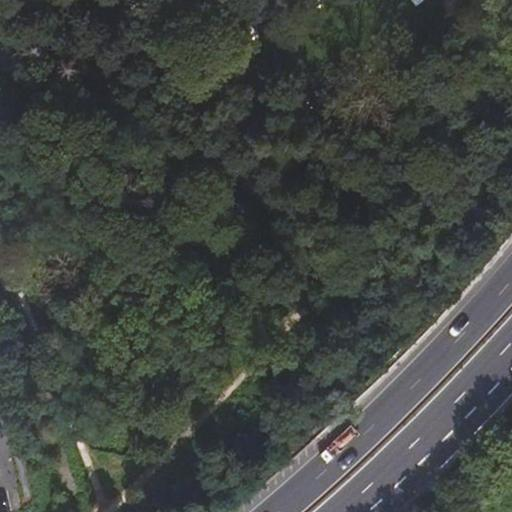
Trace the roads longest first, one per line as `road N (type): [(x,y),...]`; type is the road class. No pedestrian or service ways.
road 1 (trunk): [(511,273),(386,409),(272,511)]
road 2 (trunk): [(341,511),(428,436),(511,337)]
